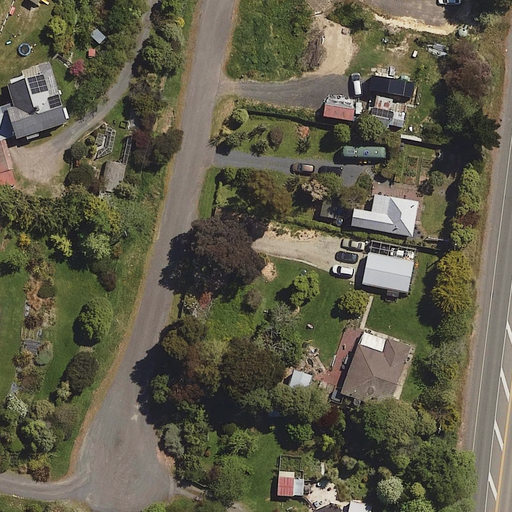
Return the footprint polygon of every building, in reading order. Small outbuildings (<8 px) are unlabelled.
[(413,3),(404,0),(374,0),(369,18),(404,31),(413,3)] [(388,56),(371,52),(367,69),(384,72),(388,56)] [(7,85),(13,105),(0,110),(0,183),(17,178),(6,143),(66,125),(51,72),(7,85)] [(404,104),(373,97),(366,126),(398,132),(404,104)] [(127,166),(107,162),(97,206),(118,210),(127,166)] [(413,238),(419,204),(374,196),(371,213),(353,210),(350,227),(413,238)] [(414,261),(368,253),(363,286),(409,294),(414,261)] [(389,409),(408,347),(388,341),(363,334),(344,395),(389,409)] [(311,375),(291,371),(288,389),(308,393),(311,375)] [(305,480),(278,479),(278,499),(305,500),(305,480)] [(370,511),(372,507),(350,503),(348,511),(370,511)]
